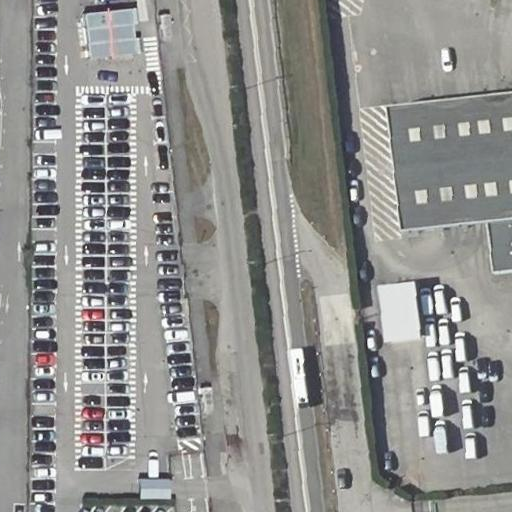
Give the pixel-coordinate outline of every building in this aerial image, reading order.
[(511,96),(389,109),(402,235),(483,225),(492,274),(511,271),(511,96)] [(126,105),(105,108),(103,110),(104,120),(107,122),(105,125),(106,135),(109,137),(130,134),(132,133),(130,121),(128,120),(130,117),(129,107),(126,105)] [(146,337),(149,366),(164,365),(161,335),(146,337)] [(166,378),(152,380),(158,439),(173,437),(166,378)] [(511,511),(511,469),(469,475),(473,511),(511,511)]
